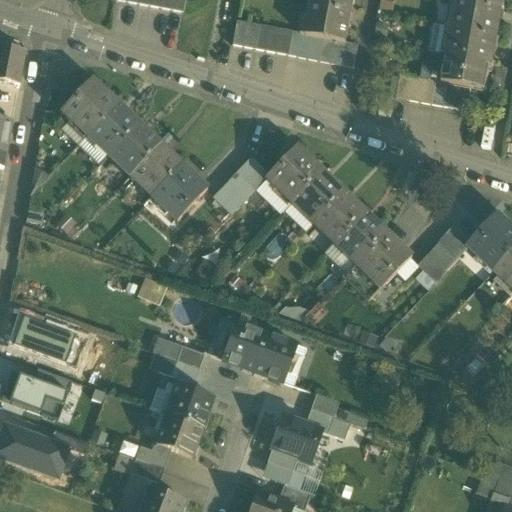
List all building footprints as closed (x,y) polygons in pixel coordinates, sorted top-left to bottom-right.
[(115,0),(115,4),(182,17),(185,0),(115,0)] [(354,0),(313,0),(306,38),(306,39),(324,42),(346,46),(354,0)] [(502,0),(457,0),(457,3),(500,11),(504,11),(506,3),(502,2),(502,0)] [(500,11),(457,3),(452,30),(495,38),(500,11)] [(232,50),(254,54),(258,29),(236,25),(232,50)] [(291,35),(258,29),(254,54),(287,59),(291,35)] [(495,38),(452,30),(447,58),(490,66),(495,38)] [(324,42),(306,39),(306,38),(291,35),(287,59),(320,65),(324,42)] [(346,46),(324,42),(320,65),(354,72),(358,48),(346,46)] [(24,54),(0,49),(0,67),(21,71),(24,54)] [(490,66),(447,58),(441,85),(482,93),(486,88),(490,66)] [(21,71),(0,67),(0,85),(18,89),(21,71)] [(412,80),(400,78),(396,101),(408,103),(412,80)] [(436,85),(412,80),(408,103),(432,108),(436,85)] [(116,108),(90,82),(59,114),(86,140),(116,108)] [(448,87),(436,85),(432,108),(443,110),(448,87)] [(459,89),(448,87),(443,110),(455,112),(459,89)] [(471,92),(459,89),(455,112),(467,114),(471,92)] [(138,128),(116,108),(86,140),(107,160),(138,128)] [(0,122),(0,153),(6,154),(12,124),(0,122)] [(138,128),(107,160),(128,181),(159,148),(138,128)] [(159,148),(128,181),(149,201),(180,169),(159,148)] [(321,175),(295,151),(268,178),(269,179),(266,182),(275,191),(290,207),(321,175)] [(268,178),(252,162),(243,171),(261,187),(266,182),(269,179),(268,178)] [(180,169),(149,201),(176,226),(206,194),(180,169)] [(261,187),(243,171),(236,179),(253,195),(261,187)] [(321,175),(290,207),(311,227),(342,195),(321,175)] [(253,195),(236,179),(228,186),(246,203),(253,195)] [(246,203),(228,186),(221,194),(238,211),(246,203)] [(238,211),(221,194),(213,203),(230,220),(238,211)] [(342,195),(311,227),(333,247),(363,216),(342,195)] [(363,216),(333,247),(354,268),(384,236),(363,216)] [(511,255),(511,229),(499,217),(472,245),(469,249),(469,250),(495,274),(511,255)] [(456,229),(448,238),(465,255),(469,250),(469,249),(472,245),(456,229)] [(384,236),(354,268),(380,293),(410,261),(384,236)] [(465,255),(448,238),(440,246),(458,263),(465,255)] [(458,263),(440,246),(433,254),(450,271),(458,263)] [(450,271),(433,254),(425,262),(442,279),(450,271)] [(511,255),(495,274),(511,290),(511,255)] [(442,279),(425,262),(417,270),(434,287),(442,279)] [(380,293),(354,268),(341,281),(367,306),(380,293)] [(43,329),(75,341),(79,330),(47,318),(43,329)] [(12,350),(64,370),(75,341),(43,329),(23,322),(12,350)] [(265,338),(234,326),(221,364),(251,376),(265,338)] [(295,349),(265,338),(251,376),(282,386),(295,349)] [(170,347),(165,362),(199,375),(204,360),(170,347)] [(193,389),(199,375),(165,362),(159,377),(193,389)] [(33,383),(67,396),(72,384),(37,371),(33,383)] [(10,403),(57,422),(67,396),(33,383),(20,378),(10,403)] [(212,400),(174,386),(163,418),(201,431),(212,400)] [(309,409),(312,392),(274,386),(271,402),(309,409)] [(338,407),(315,399),(310,414),(333,422),(336,413),(338,407)] [(352,418),(336,413),(333,422),(349,428),(352,418)] [(333,422),(310,414),(305,428),(320,434),(319,436),(343,444),(349,428),(333,422)] [(201,431),(163,418),(153,447),(170,453),(191,460),(201,431)] [(305,428),(282,420),(270,452),(271,452),(296,461),(294,465),(296,466),(307,470),(319,436),(320,434),(305,428)] [(0,444),(0,458),(56,478),(65,452),(49,447),(5,431),(0,444)] [(49,447),(65,452),(83,458),(87,446),(53,434),(49,447)] [(139,451),(134,464),(163,474),(167,461),(170,453),(153,447),(150,455),(139,451)] [(296,461),(271,452),(266,466),(292,476),(296,466),(294,465),(296,461)] [(494,503),(506,469),(488,463),(476,497),(494,503)] [(157,489),(163,474),(134,464),(129,479),(157,489)] [(287,490),(292,476),(266,466),(261,481),(287,490)] [(511,471),(506,469),(494,503),(490,511),(505,511),(506,509),(511,510),(511,471)] [(283,489),(278,504),(292,509),(291,510),(295,511),(304,511),(309,499),(283,489)] [(180,511),(184,504),(146,490),(137,511),(180,511)] [(278,504),(255,495),(248,511),(290,511),(291,510),(292,509),(278,504)]
